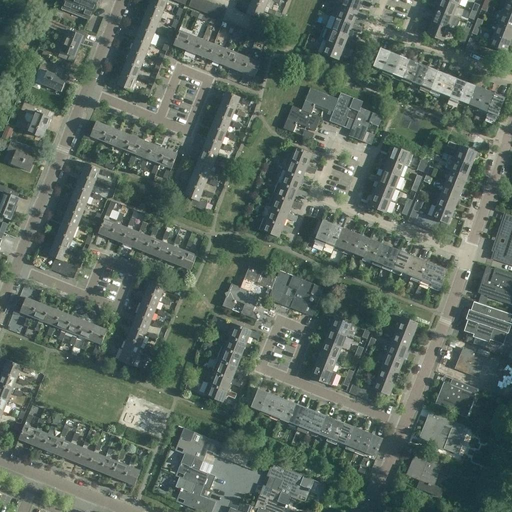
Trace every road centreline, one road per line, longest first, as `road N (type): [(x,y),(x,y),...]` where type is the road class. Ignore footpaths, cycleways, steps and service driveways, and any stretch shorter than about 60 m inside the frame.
road 1 (residential): [(86,92),(18,270)]
road 2 (residential): [(402,426),(466,257)]
road 3 (residential): [(466,257),(511,127)]
road 4 (residential): [(466,257),(347,210)]
road 5 (residential): [(402,426),(290,380)]
